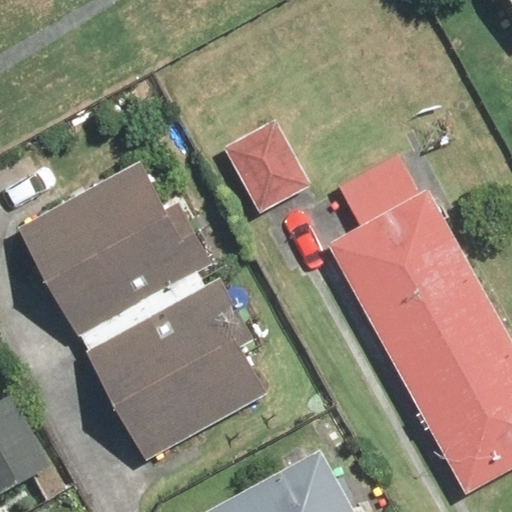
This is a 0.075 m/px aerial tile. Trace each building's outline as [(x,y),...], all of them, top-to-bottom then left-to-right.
[(276,123),(225,150),(257,212),(309,185),(276,123)] [(358,228),(325,246),(462,493),(511,464),(511,350),(402,151),(336,188),(358,228)] [(140,154),(15,221),(141,456),(267,388),(140,154)] [(11,399),(0,405),(0,490),(48,464),(11,399)] [(352,511),(319,451),(208,511),(352,511)]
